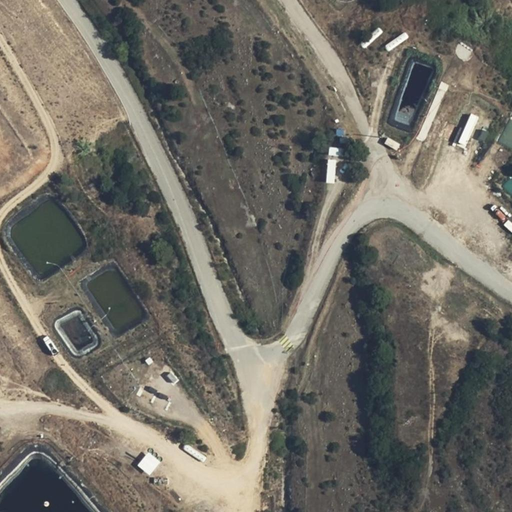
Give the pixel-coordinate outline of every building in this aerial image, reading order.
[(363,46),(383,35),(379,28),(359,39),(363,46)] [(468,148),(477,115),(469,113),(467,123),(460,121),(454,144),(468,148)] [(511,114),(499,144),(511,149),(511,114)] [(329,147),(329,155),(343,156),(344,149),(329,147)] [(326,182),(334,183),(337,159),(329,158),(326,182)] [(317,161),(317,181),(326,181),(326,161),(317,161)] [(511,176),(503,188),(511,195),(511,176)] [(47,336),(42,339),(53,355),(58,351),(47,336)] [(186,443),(182,449),(202,462),(206,456),(186,443)] [(148,451),(137,465),(149,475),(160,462),(148,451)]
